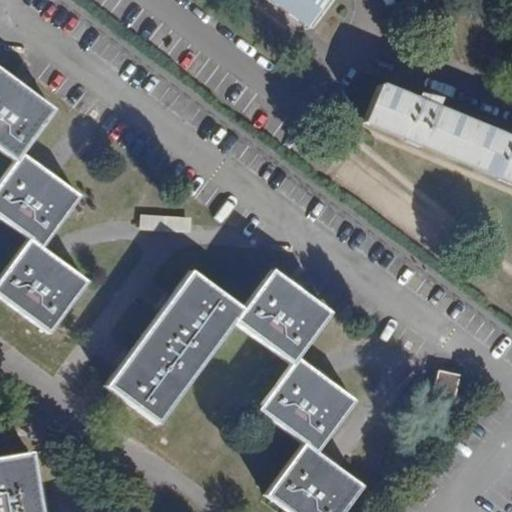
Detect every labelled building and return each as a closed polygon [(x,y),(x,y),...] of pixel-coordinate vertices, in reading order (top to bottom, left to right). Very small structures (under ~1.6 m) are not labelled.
[(266,0),(307,30),(330,0),(266,0)] [(0,116),(31,140),(52,110),(0,71),(0,116)] [(511,131),(505,131),(503,136),(434,107),(438,98),(418,94),(416,100),(379,85),(363,122),(511,183),(511,131)] [(0,276),(0,298),(47,333),(85,282),(40,248),(78,196),(21,154),(31,140),(0,116),(0,150),(14,161),(0,180),(0,219),(27,240),(0,276)] [(305,342),(327,313),(271,271),(248,300),(259,308),(305,342)] [(106,386),(156,423),(232,322),(290,363),(257,409),(303,443),(266,494),(289,511),(340,511),(360,486),(314,452),(352,400),(294,357),(305,342),(259,308),(248,300),(241,310),(190,272),(106,386)] [(433,392),(454,397),(459,374),(438,369),(433,392)] [(0,511),(38,511),(29,452),(0,456),(0,511)]
